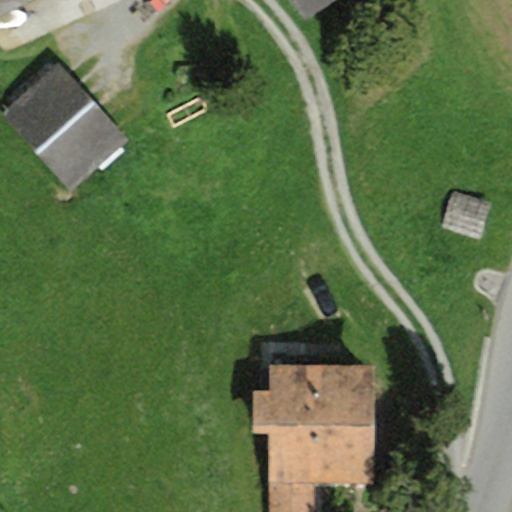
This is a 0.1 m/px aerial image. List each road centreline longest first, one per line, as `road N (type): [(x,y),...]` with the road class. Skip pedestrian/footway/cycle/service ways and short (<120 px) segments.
road 1 (track): [(483,502),(454,457),(422,331),(353,238),(310,73),(252,0)]
road 2 (residential): [(479,511),(511,382)]
